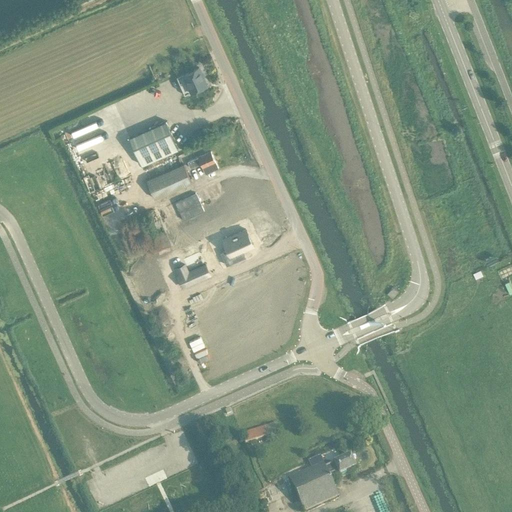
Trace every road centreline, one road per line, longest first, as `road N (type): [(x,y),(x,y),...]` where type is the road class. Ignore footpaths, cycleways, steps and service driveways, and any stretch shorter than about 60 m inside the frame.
road 1 (unclassified): [(0,212),(89,396),(118,418),(158,417),(315,347)]
road 2 (unclassified): [(315,347),(315,267),(195,0)]
road 3 (unclassified): [(398,310),(419,287),(417,261),(331,0)]
road 4 (track): [(0,130),(134,70),(206,26)]
road 5 (unclassified): [(424,511),(372,395),(335,372),(315,347)]
road 6 (secondary): [(511,187),(441,9)]
